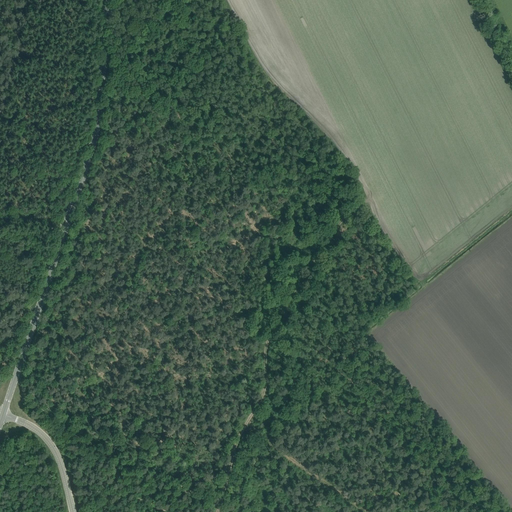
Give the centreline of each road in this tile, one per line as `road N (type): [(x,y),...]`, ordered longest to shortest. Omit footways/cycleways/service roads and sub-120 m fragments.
road 1 (secondary): [(3,414),(90,164),(108,0)]
road 2 (track): [(359,205),(333,227),(267,336),(263,398),(240,434),(219,511)]
road 3 (track): [(369,511),(245,426)]
road 4 (tertiary): [(72,511),(52,445),(3,414)]
